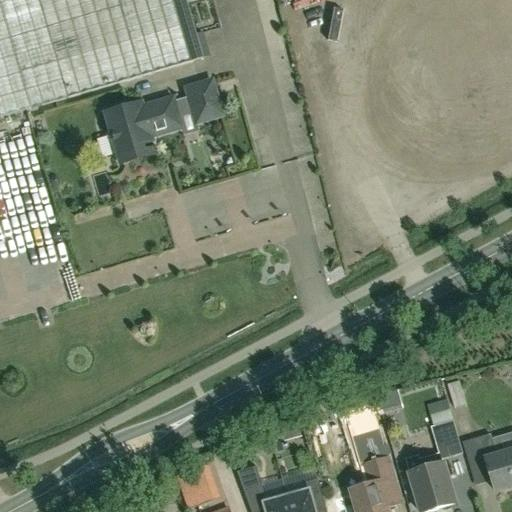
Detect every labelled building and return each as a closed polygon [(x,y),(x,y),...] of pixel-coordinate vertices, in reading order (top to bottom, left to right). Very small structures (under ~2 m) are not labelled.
[(0,0),(0,120),(190,64),(171,0),(0,0)] [(142,110),(151,138),(180,129),(176,116),(192,112),(196,124),(221,117),(211,82),(185,90),(188,98),(172,103),(172,100),(142,110)] [(152,142),(151,138),(142,110),(141,105),(104,116),(117,158),(125,156),(125,158),(142,153),(140,146),(152,142)] [(301,238),(295,216),(240,231),(241,234),(201,245),(206,262),(210,260),(253,249),(253,251),(301,238)] [(448,387),(454,410),(466,406),(460,384),(448,387)] [(441,461),(442,461),(463,455),(454,422),(432,428),(440,455),(441,461)] [(397,486),(390,461),(381,431),(354,439),(361,465),(365,464),(366,467),(371,487),(352,492),(357,511),(388,511),(383,490),(397,486)] [(496,494),(511,488),(511,453),(497,458),(490,436),(463,444),(471,470),(487,465),(496,494)] [(432,511),(456,505),(442,461),(441,461),(440,455),(419,461),(417,456),(404,460),(409,475),(410,475),(420,511),(432,511)] [(291,511),(287,495),(266,500),(257,467),(238,472),(251,511),(291,511)] [(191,509),(213,501),(201,469),(179,477),(191,509)] [(287,495),(291,511),(324,511),(327,511),(318,480),(306,483),(307,489),(287,495)]
